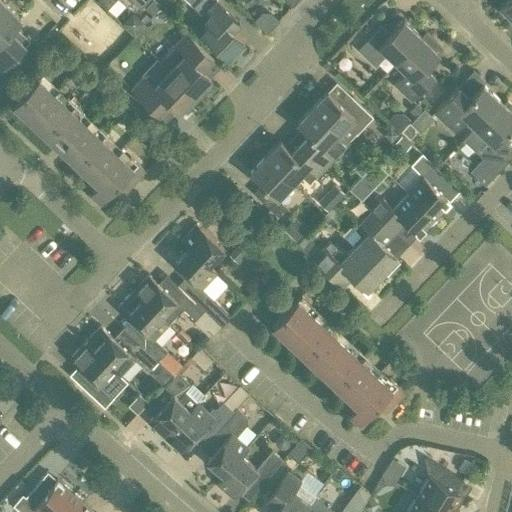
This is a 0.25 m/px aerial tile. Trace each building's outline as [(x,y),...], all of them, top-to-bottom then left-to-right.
[(161,5),(155,0),(132,0),(140,7),(143,5),(152,14),(161,5)] [(187,0),(204,16),(203,17),(208,21),(200,29),(228,56),(244,40),(233,29),(241,20),(220,0),(187,0)] [(511,0),(506,0),(500,7),(511,17),(511,0)] [(20,17),(3,1),(0,4),(0,70),(25,44),(8,29),(20,17)] [(275,32),(290,19),(276,3),(261,16),(275,32)] [(396,61),(421,35),(403,17),(384,37),(375,29),(358,47),(375,64),(387,52),(396,61)] [(421,35),(396,61),(405,69),(392,83),(411,100),(436,74),(426,65),(438,51),(437,50),(441,45),(426,30),(421,35)] [(167,68),(197,96),(209,83),(209,79),(208,77),(209,76),(193,61),(202,52),(183,35),(174,44),(159,60),(161,62),(168,68),(167,68)] [(146,78),(144,76),(132,88),(151,106),(162,94),(178,109),(180,108),(181,109),(186,109),(197,96),(167,68),(168,68),(161,62),(146,78)] [(32,113),(58,86),(42,71),(12,103),(13,104),(17,99),(32,113)] [(475,126),(501,99),(482,81),(470,95),(458,84),(432,111),(453,131),(466,117),(475,126)] [(48,128),(73,101),(58,86),(32,113),(48,128)] [(311,105),(347,140),(372,114),(352,95),(344,104),(327,88),(311,105)] [(503,101),(501,99),(475,126),(474,125),(468,132),(480,142),(474,148),(494,167),(498,170),(511,155),(511,133),(508,129),(511,124),(511,102),(507,98),(503,101)] [(64,143),(89,116),(73,101),(48,128),(64,143)] [(324,165),(347,140),(311,105),(296,121),(308,132),(313,137),(304,146),(324,165)] [(408,129),(420,118),(411,108),(399,119),(408,129)] [(80,158),(105,131),(89,116),(64,143),(80,158)] [(95,173),(121,146),(105,131),(80,158),(95,173)] [(296,154),(292,150),(280,138),(264,155),(291,181),(299,172),(309,181),(324,165),(304,146),(296,154)] [(121,146),(95,173),(101,179),(90,191),(100,201),(117,183),(125,190),(145,169),(121,146)] [(422,174),(406,190),(433,216),(449,198),(441,190),(451,180),(422,152),(410,164),(422,174)] [(276,196),(291,181),(264,155),(249,171),(262,182),(253,192),(277,214),(286,205),(276,196)] [(418,231),(433,216),(406,190),(392,205),(377,191),(365,203),(370,208),(394,231),(405,219),(418,231)] [(383,242),(394,231),(370,208),(358,221),(359,222),(353,228),(350,225),(342,234),(353,244),(381,271),(397,254),(383,242)] [(295,240),(307,228),(295,215),(283,227),(295,240)] [(181,237),(208,262),(223,247),(196,221),(181,237)] [(221,323),(230,313),(201,286),(216,270),(208,262),(181,237),(180,238),(188,245),(173,261),(200,286),(191,295),(221,323)] [(367,286),(381,271),(353,244),(345,252),(337,244),(330,240),(326,245),(325,245),(313,257),(335,279),(347,267),(367,286)] [(181,285),(180,286),(172,295),(148,272),(132,289),(167,322),(182,306),(195,318),(196,317),(212,332),(221,323),(191,295),(181,285)] [(153,336),(167,322),(132,289),(117,304),(148,333),(139,343),(157,360),(167,349),(153,336)] [(288,339),(317,308),(301,293),(272,324),(288,339)] [(317,308),(288,339),(304,354),(333,323),(327,317),(317,308)] [(157,360),(139,343),(130,352),(100,323),(84,340),(119,373),(134,357),(148,370),(157,360)] [(349,338),(334,323),(333,323),(304,354),(320,369),(349,338)] [(336,384),(365,353),(349,338),(320,369),(336,384)] [(106,388),(119,373),(84,340),(70,355),(95,380),(86,389),(104,405),(114,395),(106,388)] [(223,370),(221,352),(198,354),(200,373),(212,372),(214,393),(239,391),(237,369),(223,370)] [(351,399),(381,368),(365,353),(336,384),(351,399)] [(381,368),(351,399),(357,404),(349,412),(360,422),(376,404),(384,412),(405,390),(381,368)] [(148,419),(164,435),(190,408),(189,407),(178,397),(191,383),(177,370),(157,390),(167,399),(148,419)] [(244,410),(259,396),(247,384),(233,397),(244,410)] [(233,410),(233,409),(223,400),(216,406),(212,407),(208,410),(196,399),(189,407),(190,408),(164,435),(180,450),(208,419),(217,428),(233,410)] [(240,453),(241,453),(248,445),(236,435),(247,422),(247,415),(236,406),(233,409),(233,410),(217,428),(226,435),(206,459),(223,473),(240,453)] [(298,461),(307,450),(311,445),(299,436),(286,452),(298,461)] [(223,473),(216,481),(233,496),(253,472),(263,480),(282,458),(271,448),(256,466),(241,453),(240,453),(223,473)] [(417,492),(447,511),(453,511),(458,505),(453,502),(460,492),(456,489),(463,478),(425,455),(424,456),(425,456),(428,474),(417,492)] [(300,511),(306,504),(307,505),(315,493),(299,481),(301,478),(287,467),(265,497),(276,505),(270,511),(300,511)] [(57,511),(74,492),(57,477),(41,495),(32,487),(25,496),(22,493),(12,504),(21,511),(57,511)] [(74,492),(57,511),(96,511),(91,508),(91,507),(74,492)] [(446,511),(417,493),(404,511),(446,511)]
